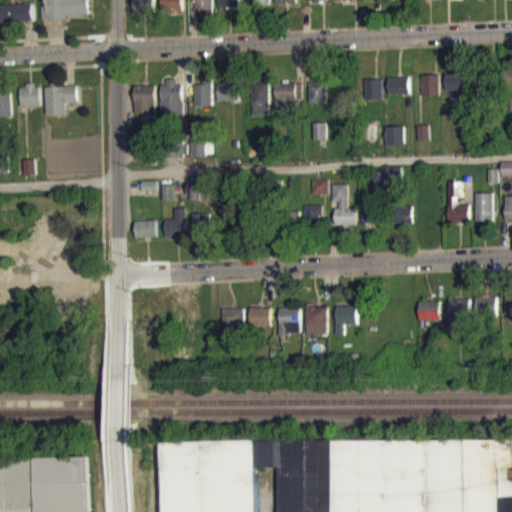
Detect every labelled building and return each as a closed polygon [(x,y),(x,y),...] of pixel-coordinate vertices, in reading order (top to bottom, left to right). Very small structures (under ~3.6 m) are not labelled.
[(42,0),(44,27),(69,26),(69,23),(91,22),(90,1),(69,2),(69,0),(42,0)] [(196,0),(197,22),(215,22),(214,0),(196,0)] [(241,0),(219,0),(220,14),(241,14),(241,0)] [(270,0),(252,0),(253,12),(271,12),(270,0)] [(276,0),(276,12),(292,12),(292,0),(276,0)] [(328,8),(327,0),(310,0),(311,9),(328,8)] [(355,7),(354,0),(333,0),(334,8),(355,7)] [(184,18),(184,1),(162,1),(163,18),(184,18)] [(156,2),(135,2),(135,19),(156,20),(156,2)] [(0,30),(34,29),(34,11),(0,12),(0,30)] [(447,81),(447,97),(467,97),(467,80),(447,81)] [(440,82),(423,83),(424,104),(441,103),(440,82)] [(411,84),(390,85),(390,102),(411,102),(411,84)] [(481,102),(495,102),(494,85),(480,86),(481,102)] [(184,124),(183,86),(164,86),(165,124),(184,124)] [(384,86),(366,87),(367,108),(384,107),(384,86)] [(220,108),(242,108),(242,88),(220,88),(220,108)] [(310,88),(310,111),(328,111),(328,88),(310,88)] [(197,113),(214,113),(214,89),(197,89),(197,113)] [(271,123),(271,90),(253,90),(253,123),(271,123)] [(277,117),(298,117),(298,107),(304,107),(303,90),(277,90),(277,117)] [(22,115),(42,114),(41,92),(21,93),(22,115)] [(80,109),(79,93),(47,94),(48,123),(67,123),(67,110),(80,109)] [(157,93),(136,93),(137,120),(158,120),(157,93)] [(0,124),(14,124),(13,100),(0,100),(0,124)] [(315,147),(328,147),(327,130),(315,130),(315,147)] [(431,148),(431,133),(420,133),(420,148),(431,148)] [(389,153),(406,153),(406,134),(389,134),(389,153)] [(215,162),(215,150),(193,149),(193,162),(215,162)] [(0,163),(0,178),(8,179),(8,164),(0,163)] [(511,183),(511,169),(503,170),(503,183),(511,183)] [(404,189),(405,175),(389,174),(389,188),(404,189)] [(490,190),(500,190),(500,176),(490,176),(490,190)] [(330,201),(330,187),(315,187),(315,201),(330,201)] [(158,189),(143,189),(143,199),(158,199),(158,189)] [(463,189),(450,189),(451,230),(472,229),(472,212),(463,212),(463,189)] [(335,209),(338,209),(338,233),(358,233),(358,215),(350,215),(350,191),(335,192),(335,209)] [(175,193),(164,193),(164,208),(176,208),(175,193)] [(202,193),(191,193),(192,208),(203,208),(202,193)] [(495,200),(478,200),(477,229),(495,229),(495,200)] [(307,213),(307,234),(324,233),(324,213),(307,213)] [(395,231),(415,231),(415,213),(395,213),(395,231)] [(167,244),(188,243),(188,216),(176,216),(177,226),(167,227),(167,244)] [(381,233),(381,218),(364,218),(364,233),(381,233)] [(210,244),(210,221),(194,221),(194,244),(210,244)] [(158,228),(137,228),(137,245),(158,244),(158,228)] [(478,304),(479,324),(499,324),(499,304),(478,304)] [(451,336),(473,335),(472,306),(451,307),(451,336)] [(442,308),(421,309),(422,328),(443,327),(442,308)] [(359,332),(359,313),(338,314),(338,342),(346,342),(346,332),(359,332)] [(272,314),(251,315),(252,334),(272,334),(272,314)] [(329,342),(329,314),(308,314),(308,342),(329,342)] [(245,315),(224,316),(224,336),(246,335),(245,315)] [(281,315),(281,341),(302,342),(302,315),(281,315)] [(511,444),(162,452),(163,511),(259,511),(258,475),(279,475),(279,511),(511,511),(511,487),(511,475),(511,444)] [(91,511),(91,464),(0,465),(0,511),(91,511)]
